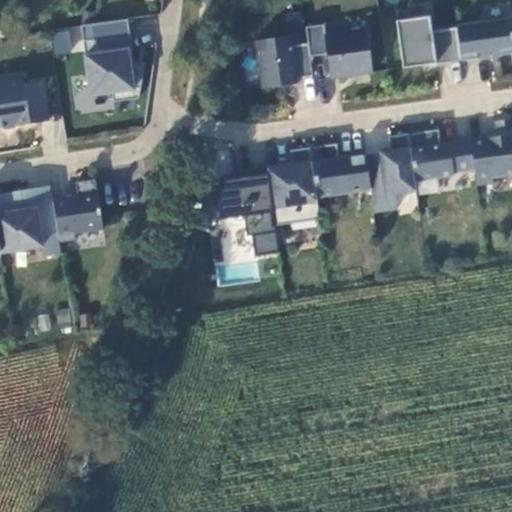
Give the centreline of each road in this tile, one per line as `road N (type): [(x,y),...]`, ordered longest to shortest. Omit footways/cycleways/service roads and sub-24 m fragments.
road 1 (residential): [(159,113),(250,134),(511,97)]
road 2 (residential): [(159,113),(144,150),(0,172)]
